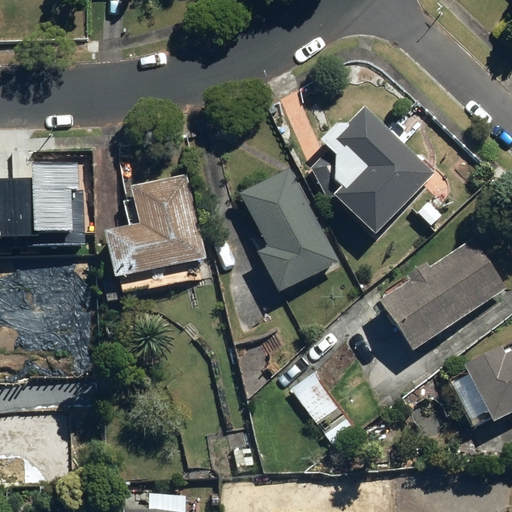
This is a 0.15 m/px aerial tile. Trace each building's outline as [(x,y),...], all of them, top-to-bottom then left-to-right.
[(331,200),(323,209),(366,250),(430,182),(380,135),(358,115),(326,151),(335,162),(326,170),(324,194),(331,200)] [(286,178),(234,204),(261,259),(250,264),(270,304),(333,272),(286,178)] [(95,245),(101,294),(201,273),(182,181),(122,193),(131,237),(95,245)] [(400,293),(369,315),(404,365),(503,296),(468,246),(421,279),(418,275),(397,289),(400,293)] [(491,354),(452,374),(482,434),(511,418),(511,356),(497,364),(491,354)] [(356,436),(311,377),(288,395),(334,453),(356,436)]
